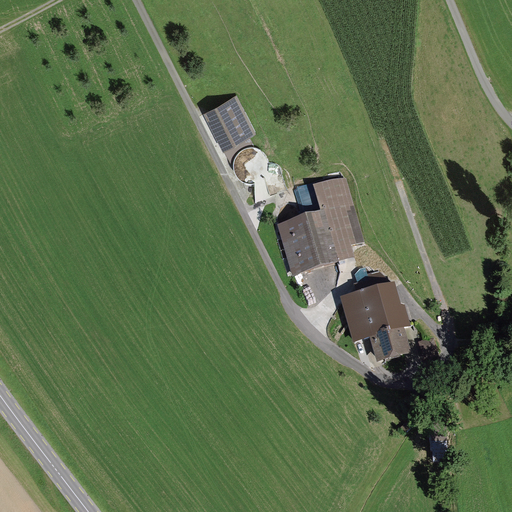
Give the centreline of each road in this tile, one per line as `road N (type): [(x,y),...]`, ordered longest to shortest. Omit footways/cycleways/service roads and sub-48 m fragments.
road 1 (primary): [(89,511),(0,394)]
road 2 (unclassified): [(511,125),(451,0)]
